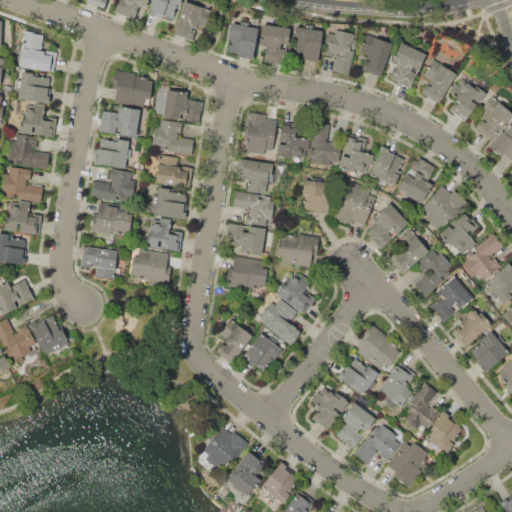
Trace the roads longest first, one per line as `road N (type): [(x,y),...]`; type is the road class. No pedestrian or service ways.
road 1 (residential): [(20,0),(230,75),(364,104),(419,127),(511,211)]
road 2 (residential): [(230,75),(196,326),(205,362),(270,425)]
road 3 (residential): [(106,29),(61,264),(67,287),(85,306)]
road 4 (residential): [(511,444),(431,507),(403,510),(365,495),(270,425)]
road 5 (residential): [(355,264),(511,444)]
road 6 (residential): [(369,288),(270,425)]
road 7 (secondary): [(319,0),(454,0)]
